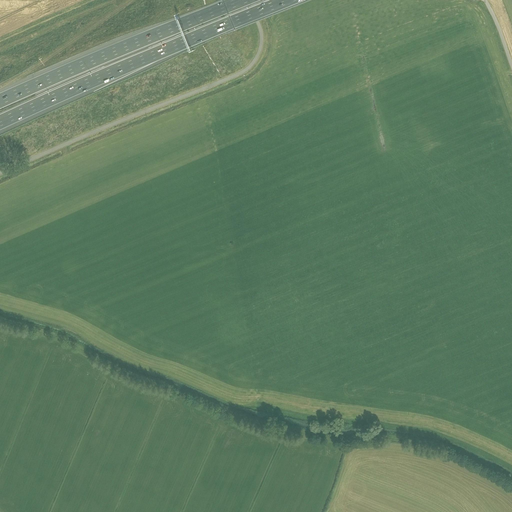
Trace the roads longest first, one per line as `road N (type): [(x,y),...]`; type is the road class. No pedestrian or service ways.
road 1 (motorway): [(0,122),(286,0)]
road 2 (motorway): [(243,0),(0,100)]
